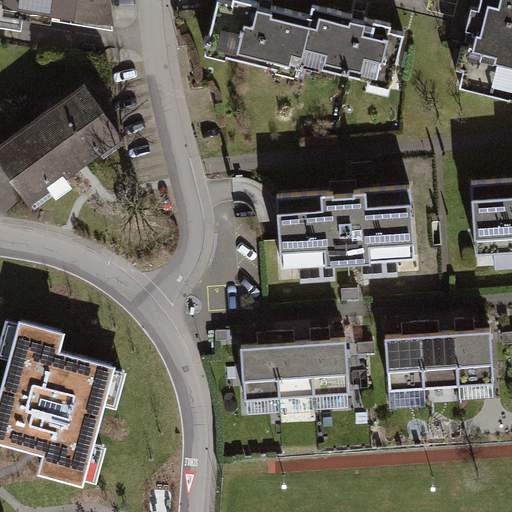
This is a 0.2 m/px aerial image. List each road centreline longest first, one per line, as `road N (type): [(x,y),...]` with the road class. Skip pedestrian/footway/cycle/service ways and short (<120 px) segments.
road 1 (residential): [(157,0),(199,228),(193,266),(141,303)]
road 2 (residential): [(141,303),(178,357),(187,386),(192,511)]
road 3 (residential): [(0,240),(100,269),(141,303)]
